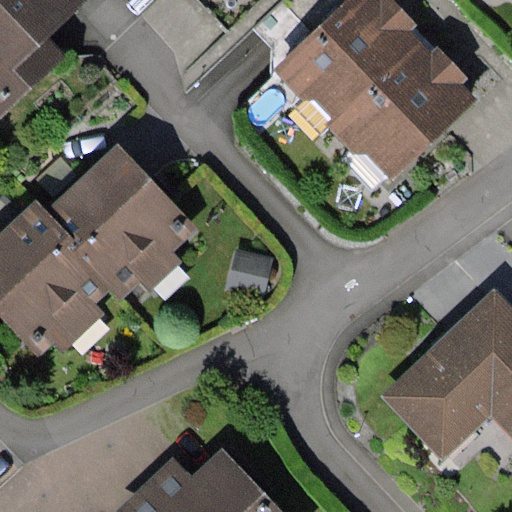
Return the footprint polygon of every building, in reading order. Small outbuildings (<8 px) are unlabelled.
[(0,0),(0,98),(80,22),(59,0),(0,0)] [(396,0),(346,0),(275,70),(393,188),(489,93),(396,0)] [(52,188),(0,234),(0,305),(39,349),(121,277),(132,288),(198,230),(130,154),(69,208),(52,188)] [(511,325),(492,304),(383,405),(445,472),(496,426),(511,443),(511,325)] [(268,511),(223,466),(175,511),(268,511)]
